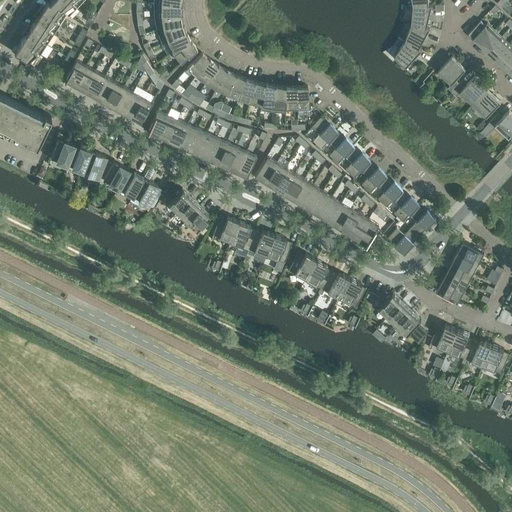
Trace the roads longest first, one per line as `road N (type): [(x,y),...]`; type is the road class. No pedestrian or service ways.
road 1 (residential): [(461,213),(396,274),(81,116),(0,66)]
road 2 (tertiary): [(446,511),(383,464),(0,273)]
road 3 (tertiary): [(0,294),(400,492),(424,511)]
road 4 (residential): [(461,213),(307,67),(260,63),(211,35),(199,0)]
road 5 (residential): [(511,92),(450,36),(484,0)]
